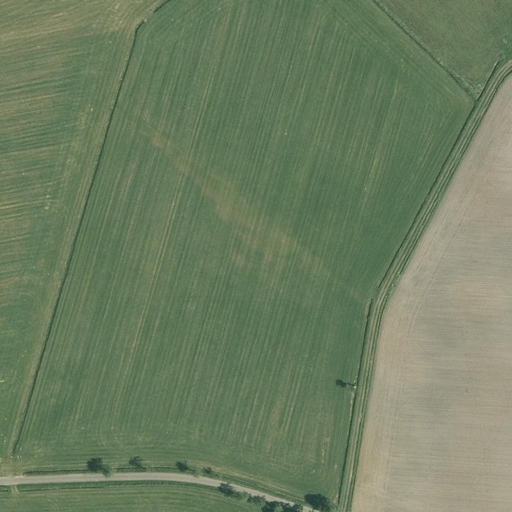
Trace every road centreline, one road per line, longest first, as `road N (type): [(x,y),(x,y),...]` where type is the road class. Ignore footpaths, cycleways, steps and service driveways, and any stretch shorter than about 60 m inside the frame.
road 1 (track): [(342,511),(381,296),(511,62)]
road 2 (unclassified): [(0,481),(179,477),(309,511)]
